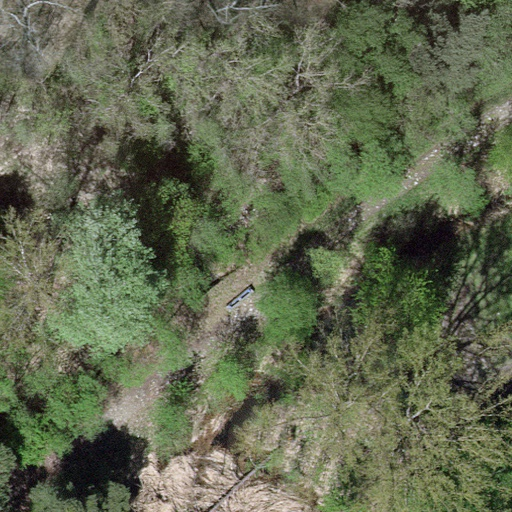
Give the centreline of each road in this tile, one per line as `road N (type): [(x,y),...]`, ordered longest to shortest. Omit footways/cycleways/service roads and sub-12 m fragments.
road 1 (track): [(511,118),(435,159),(314,251),(146,401),(98,511)]
road 2 (track): [(511,414),(406,499),(401,511)]
